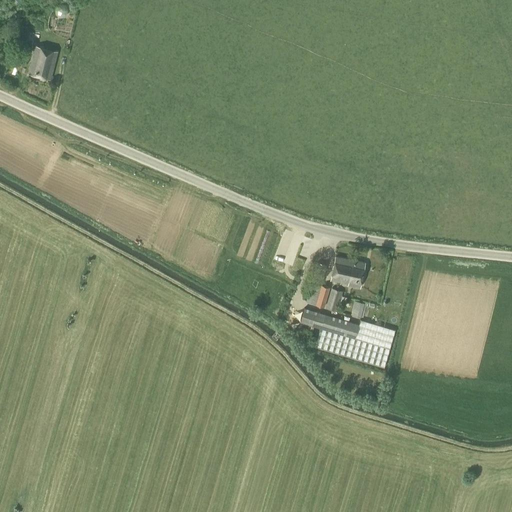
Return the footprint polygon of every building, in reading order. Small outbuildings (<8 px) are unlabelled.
[(50,79),(57,52),(35,46),(28,73),(50,79)] [(359,288),(365,263),(335,257),(330,280),(348,284),(348,285),(359,288)] [(330,288),(322,285),(327,265),(316,263),(311,283),(320,285),(319,287),(311,284),(306,301),(324,307),(330,288)] [(337,311),(342,291),(331,288),(325,308),(337,311)] [(361,317),(364,303),(354,301),(350,315),(361,317)] [(358,324),(304,308),(300,322),(320,328),(314,346),(384,367),(395,330),(360,319),(358,324)]
